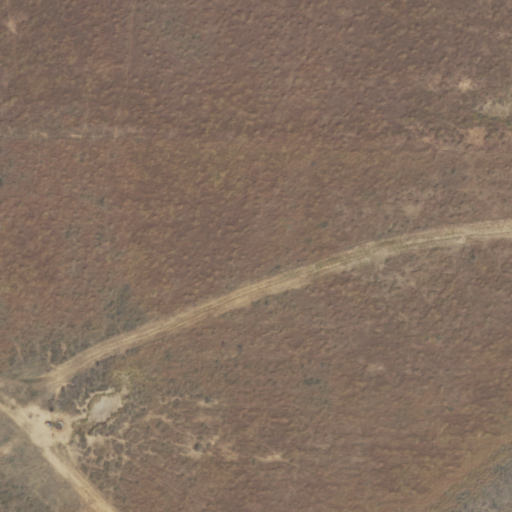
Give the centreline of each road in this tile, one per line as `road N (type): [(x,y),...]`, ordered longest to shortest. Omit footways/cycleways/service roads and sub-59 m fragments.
road 1 (residential): [(511,165),(0,158)]
road 2 (residential): [(20,511),(33,159)]
